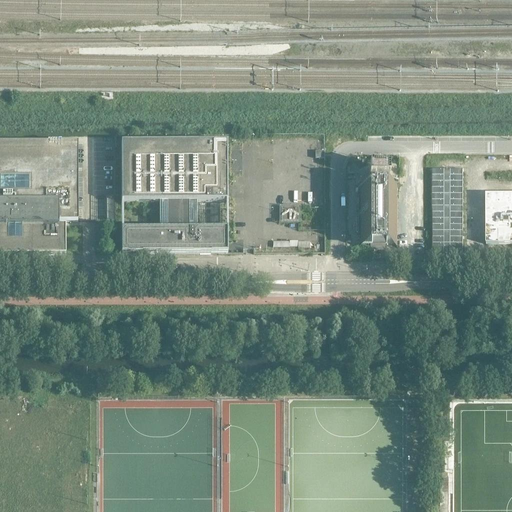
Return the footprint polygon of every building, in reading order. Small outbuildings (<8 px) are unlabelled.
[(78,222),(77,144),(0,144),(0,256),(33,256),(65,256),(65,226),(58,226),(58,222),(78,222)] [(227,203),(226,144),(121,145),(121,204),(159,204),(159,231),(121,231),(121,256),(227,255),(227,245),(227,231),(196,231),(196,204),(227,203)] [(387,169),(380,169),(380,170),(373,170),(373,176),(387,177),(387,169)] [(397,246),(397,187),(384,187),(384,185),(370,185),(370,187),(357,187),(357,246),(370,246),(370,250),(371,250),(371,249),(384,249),(384,250),(384,245),(397,246)] [(298,222),(298,208),(281,209),(281,222),(298,222)] [(447,511),(447,479),(438,479),(438,511),(447,511)]
